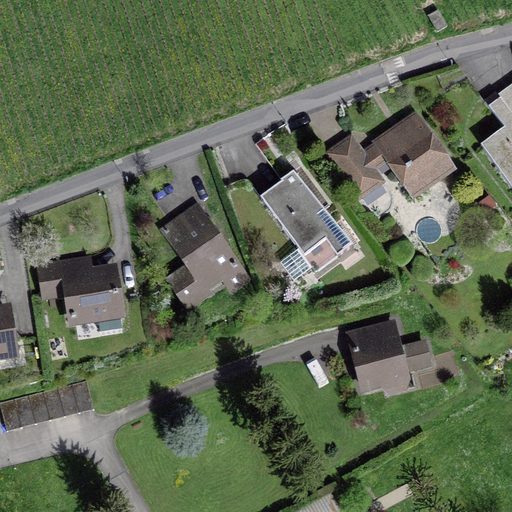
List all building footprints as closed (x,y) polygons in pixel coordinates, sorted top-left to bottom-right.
[(437,13),(428,19),(437,32),(446,26),(437,13)] [(511,189),(511,91),(489,108),(506,133),(483,149),(511,189)] [(354,220),(390,195),(375,173),(386,165),(413,204),(460,171),(420,115),(362,155),(351,139),(315,165),(354,220)] [(296,177),(263,203),(324,280),(357,255),(296,177)] [(191,317),(247,277),(197,206),(161,231),(187,268),(166,282),(191,317)] [(70,331),(126,324),(119,270),(93,273),(92,261),(38,268),(42,303),(66,301),(70,331)] [(0,363),(24,360),(17,307),(0,309),(0,363)] [(401,348),(394,323),(345,335),(362,400),(411,387),(408,375),(434,368),(427,341),(401,348)]
